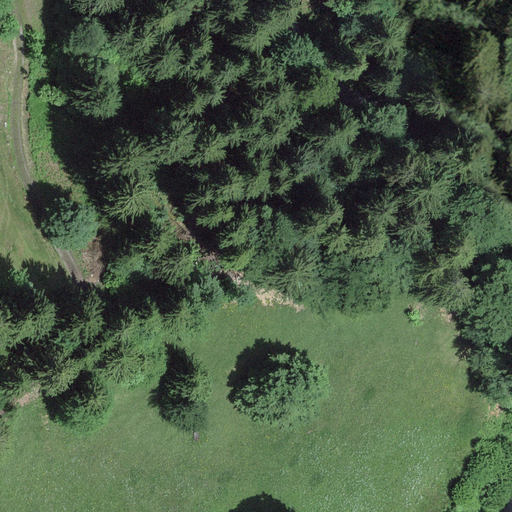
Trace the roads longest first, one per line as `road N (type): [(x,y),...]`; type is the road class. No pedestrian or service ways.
road 1 (track): [(12,0),(28,174),(80,296),(72,334),(0,410)]
road 2 (unclassified): [(511,174),(372,135),(288,34),(280,0)]
